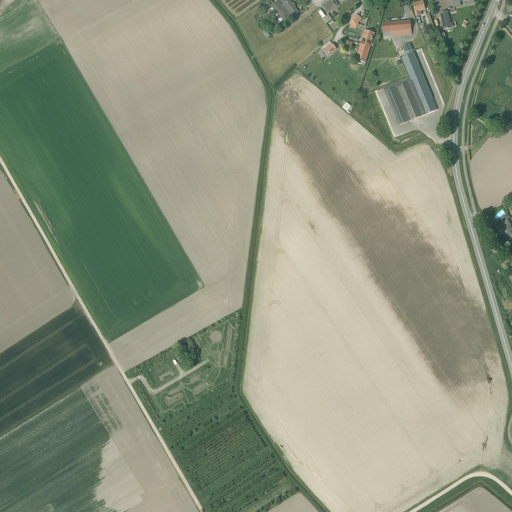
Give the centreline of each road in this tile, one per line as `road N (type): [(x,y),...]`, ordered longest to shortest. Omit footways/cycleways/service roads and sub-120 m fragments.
road 1 (track): [(201,511),(0,162)]
road 2 (tertiary): [(511,366),(456,171),(454,137),(458,95),(494,0)]
